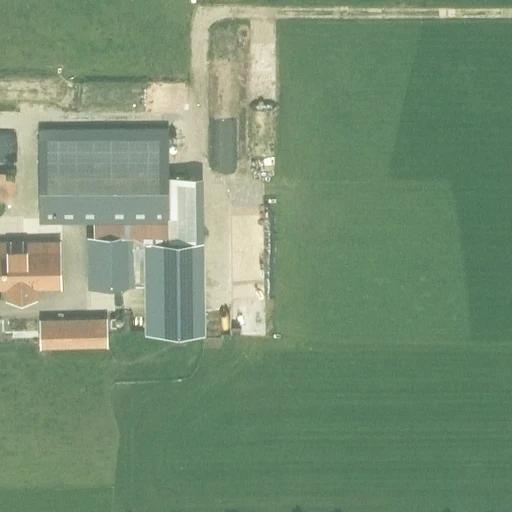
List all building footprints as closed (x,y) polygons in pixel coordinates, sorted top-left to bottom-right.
[(169,242),(169,219),(167,129),(38,131),(40,221),(93,220),(94,237),(87,237),(88,288),(133,287),(132,235),(145,242),(147,333),(204,332),(202,242),(169,242)] [(1,174),(2,201),(21,200),(20,173),(1,174)] [(29,224),(29,234),(46,232),(46,222),(29,224)] [(35,288),(60,288),(59,242),(0,243),(0,289),(7,289),(7,299),(35,299),(35,288)] [(265,264),(265,254),(240,253),(239,263),(265,264)] [(41,321),(42,347),(106,345),(106,319),(41,321)] [(269,326),(239,326),(239,341),(269,341),(269,326)]
